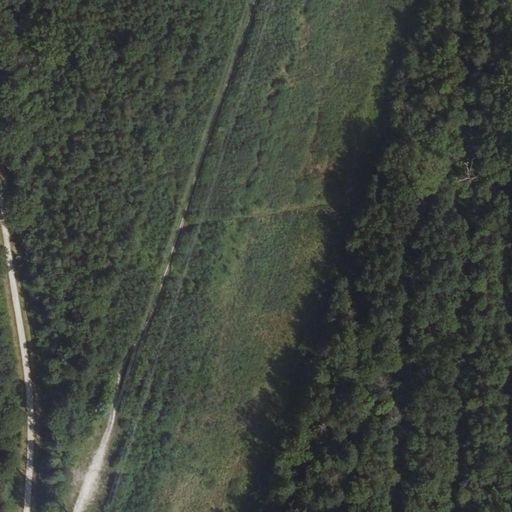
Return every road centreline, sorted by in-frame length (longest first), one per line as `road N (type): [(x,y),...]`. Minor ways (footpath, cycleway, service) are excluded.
road 1 (track): [(254,0),(166,273),(121,368),(77,511)]
road 2 (track): [(28,511),(33,453),(0,179)]
